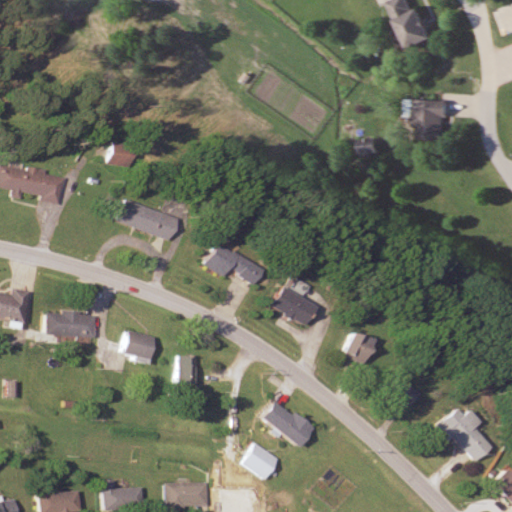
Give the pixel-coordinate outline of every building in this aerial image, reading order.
[(417,6),(412,8),(408,0),(386,0),(405,47),(430,38),(417,6)] [(412,137),(444,138),(445,99),(413,97),(412,137)] [(378,150),(374,135),(356,141),(361,156),(378,150)] [(120,166),(122,144),(100,141),(98,163),(120,166)] [(57,174),(0,164),(0,187),(4,188),(3,193),(53,200),(57,174)] [(107,220),(161,239),(169,217),(115,198),(107,220)] [(255,269),(209,241),(195,263),(217,276),(222,268),(246,283),(255,269)] [(261,304),(295,326),(307,307),(274,285),(261,304)] [(23,289),(6,286),(5,293),(0,292),(0,318),(2,319),(1,325),(16,327),(23,289)] [(89,336),(90,312),(39,310),(38,334),(89,336)] [(353,363),(361,338),(341,331),(333,357),(353,363)] [(191,354),(171,353),(170,385),(190,386),(191,354)] [(410,392),(384,374),(373,389),(399,408),(410,392)] [(253,415),(289,446),(304,429),(268,398),(253,415)] [(462,426),(468,421),(458,409),(451,415),(445,408),(426,425),(440,441),(444,436),(465,459),(480,446),(462,426)] [(511,509),(511,484),(493,469),(480,484),(511,509)] [(110,479),(97,479),(97,510),(138,510),(138,487),(110,487),(110,479)] [(205,481),(161,481),(161,506),(205,506),(205,481)] [(34,511),(76,511),(76,491),(34,491),(34,511)] [(0,511),(14,511),(13,499),(0,500),(0,511)]
